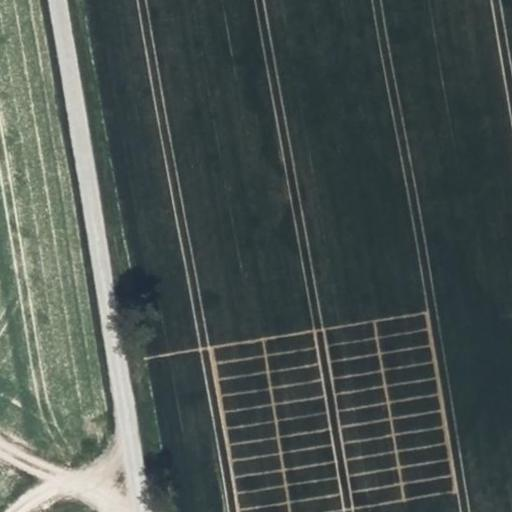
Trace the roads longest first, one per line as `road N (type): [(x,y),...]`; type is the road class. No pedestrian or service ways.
road 1 (track): [(143,511),(52,0)]
road 2 (track): [(131,511),(90,478),(55,478),(20,511)]
